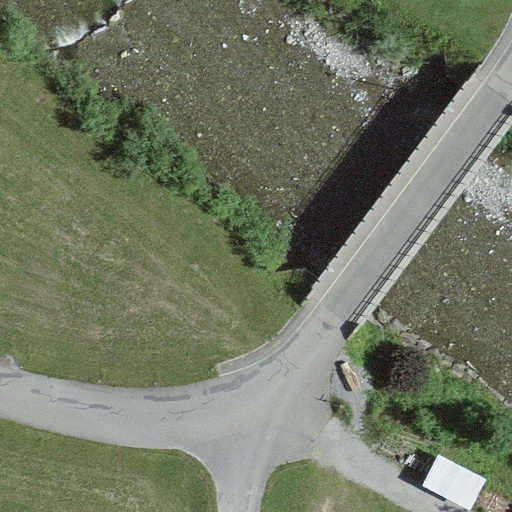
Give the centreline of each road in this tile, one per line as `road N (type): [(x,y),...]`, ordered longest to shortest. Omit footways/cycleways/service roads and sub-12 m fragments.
road 1 (residential): [(511,60),(324,329),(264,389),(221,407),(145,415),(0,389)]
road 2 (track): [(459,511),(264,389)]
